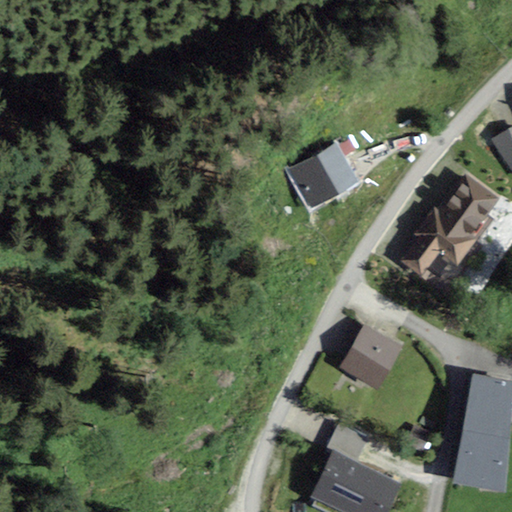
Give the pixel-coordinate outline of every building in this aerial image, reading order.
[(511,162),(511,126),(499,133),(511,162)] [(288,170),(310,208),(359,180),(336,141),(288,170)] [(476,240),(432,207),(412,233),(416,236),(399,258),(422,275),(439,252),(456,265),(476,240)] [(339,365),(377,387),(403,343),(365,321),(339,365)] [(451,486),(503,495),(511,382),(511,375),(472,369),(451,486)] [(336,445),(311,495),(346,511),(388,511),(405,479),(336,445)]
